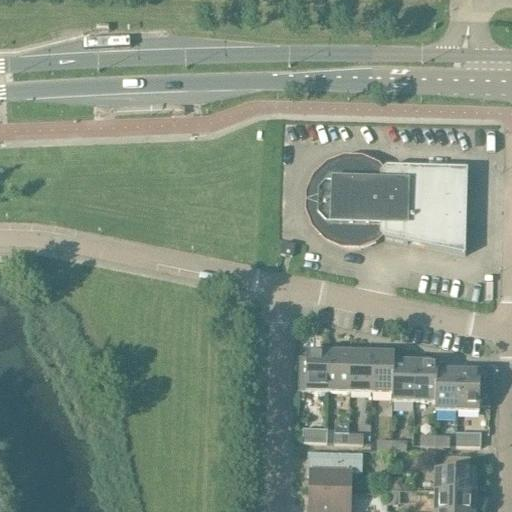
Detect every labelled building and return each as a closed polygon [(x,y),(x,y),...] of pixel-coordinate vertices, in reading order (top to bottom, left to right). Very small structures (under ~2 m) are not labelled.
[(381,174),(376,170),(361,163),(344,162),(328,169),(316,180),(309,196),(308,213),(314,229),(326,241),(342,248),(358,248),(374,242),(380,237),(384,241),(465,257),(467,172),(386,169),(381,174)] [(291,259),(294,248),(282,245),(280,257),(291,259)] [(328,395),(329,355),(306,355),(306,376),(303,376),(299,377),(297,381),(297,387),(298,391),(302,392),(305,392),(305,395),(328,395)] [(349,396),(350,356),(329,355),(328,395),(349,396)] [(371,396),(372,356),(350,356),(349,396),(371,396)] [(394,357),(393,357),(372,356),(371,396),(391,397),(392,397),(393,365),(394,365),(394,357)] [(415,365),(394,365),(393,365),(392,397),(391,397),(391,405),(414,405),(415,365)] [(437,366),(415,365),(414,405),(435,406),(436,406),(437,374),(437,366)] [(458,374),(437,374),(436,406),(435,406),(435,414),(457,414),(458,374)] [(458,374),(457,414),(479,415),(480,375),(458,374)] [(326,447),(327,433),(303,432),(302,446),(326,447)] [(456,450),(480,451),(480,437),(456,436),(456,450)] [(348,447),(348,437),(334,437),(333,447),(348,447)] [(348,447),(362,448),(363,437),(348,437),(348,447)] [(434,450),(435,439),(420,439),(420,449),(434,450)] [(434,450),(449,450),(449,440),(435,439),(434,450)] [(390,454),(390,444),(377,444),(376,454),(390,454)] [(390,454),(391,454),(404,455),(404,444),(390,444),(390,454)] [(309,495),(350,496),(350,475),(361,476),(362,458),(313,457),(313,473),(309,473),(309,495)] [(434,495),(474,496),(475,474),(470,474),(470,460),(443,460),(443,473),(435,473),(434,495)] [(387,494),(387,508),(397,508),(397,494),(387,494)] [(349,511),(350,496),(309,495),(308,511),(349,511)] [(473,511),(474,496),(434,495),(433,511),(473,511)]
